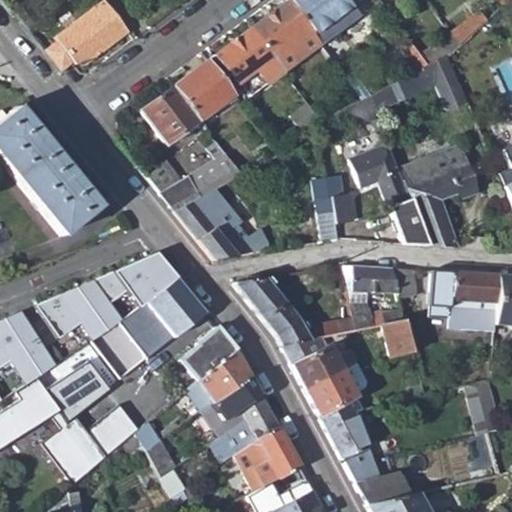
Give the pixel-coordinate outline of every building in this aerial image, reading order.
[(54,40),(41,51),(57,71),(71,61),(83,62),(128,30),(103,0),(100,0),(52,37),(54,40)] [(285,0),(284,1),(316,45),(355,17),(346,5),(352,0),(285,0)] [(284,1),(247,29),(279,73),(316,45),(284,1)] [(476,12),(446,33),(455,45),(482,20),(476,12)] [(247,29),(212,55),(239,92),(245,87),(250,95),(279,73),(247,29)] [(405,42),(397,47),(413,69),(421,65),(405,42)] [(444,56),(425,63),(445,109),(463,102),(444,56)] [(204,61),(171,85),(196,119),(228,94),(204,61)] [(393,80),(367,94),(373,111),(394,101),(390,93),(397,90),(393,80)] [(171,85),(137,110),(163,144),(196,119),(171,85)] [(356,100),(339,109),(349,127),(374,114),(373,111),(367,94),(356,100)] [(0,113),(0,165),(58,236),(94,207),(13,106),(1,115),(0,113)] [(384,140),(344,156),(354,183),(373,177),(398,243),(422,244),(393,168),(384,140)] [(162,163),(142,178),(167,207),(234,170),(222,154),(176,180),(162,163)] [(405,164),(393,168),(422,244),(463,247),(453,221),(444,224),(434,200),(470,186),(459,159),(444,165),(446,173),(409,185),(408,181),(412,179),(405,164)] [(206,192),(171,212),(211,261),(256,253),(234,226),(219,238),(199,212),(212,201),(206,192)] [(344,192),(326,194),(329,215),(331,223),(348,220),(344,192)] [(329,215),(316,217),(319,242),(333,240),(331,223),(329,215)] [(123,289),(134,306),(174,280),(151,253),(31,305),(51,336),(73,321),(84,339),(113,320),(117,318),(105,300),(123,289)] [(336,266),(314,269),(318,283),(338,278),(336,266)] [(388,269),(336,266),(338,278),(341,291),(393,292),(388,269)] [(406,269),(388,269),(393,292),(398,316),(410,313),(405,293),(411,292),(406,269)] [(493,274),(427,271),(426,309),(463,310),(464,300),(493,301),(493,274)] [(511,275),(493,274),(493,301),(491,324),(506,325),(511,331),(511,275)] [(230,281),(229,284),(269,333),(275,346),(304,340),(301,329),(259,277),(230,281)] [(117,318),(113,320),(131,345),(160,324),(170,336),(200,311),(174,280),(134,306),(117,318)] [(0,356),(3,355),(20,382),(30,375),(49,363),(16,311),(0,318),(0,356)] [(318,321),(301,329),(304,340),(319,337),(349,331),(346,315),(318,321)] [(400,321),(377,325),(381,344),(403,339),(400,321)] [(193,346),(175,360),(193,381),(231,350),(212,326),(191,344),(193,346)] [(304,340),(275,346),(298,388),(336,370),(319,337),(304,340)] [(403,339),(381,344),(385,358),(406,353),(406,348),(403,339)] [(419,346),(406,348),(406,353),(416,397),(430,393),(419,346)] [(132,349),(109,369),(117,379),(141,360),(132,349)] [(231,350),(193,381),(209,402),(247,375),(231,350)] [(349,358),(334,365),(336,370),(346,365),(348,368),(354,365),(349,358)] [(488,364),(486,379),(510,374),(506,359),(488,364)] [(336,370),(298,388),(316,420),(351,412),(369,408),(348,368),(346,365),(336,370)] [(0,446),(45,416),(54,429),(31,443),(64,492),(130,435),(132,433),(114,406),(79,429),(71,416),(63,423),(30,375),(20,382),(7,390),(14,401),(0,410),(0,446)] [(247,375),(209,402),(224,430),(241,418),(236,409),(257,396),(247,375)] [(486,379),(471,383),(483,433),(499,429),(486,379)] [(193,381),(183,389),(199,409),(209,402),(193,381)] [(471,383),(461,385),(475,435),(483,433),(471,383)] [(224,430),(213,439),(219,450),(232,441),(234,445),(249,436),(252,440),(274,425),(257,396),(236,409),(241,418),(224,430)] [(351,412),(316,420),(347,479),(372,468),(351,412)] [(139,451),(152,442),(143,425),(132,433),(130,435),(139,451)] [(252,440),(228,456),(249,494),(296,466),(274,425),(252,440)] [(152,442),(139,451),(153,477),(163,471),(167,468),(153,441),(152,442)] [(163,471),(153,477),(164,499),(174,493),(163,471)] [(511,471),(501,474),(505,489),(511,487),(511,471)] [(394,474),(350,485),(363,507),(406,497),(394,474)] [(287,500),(267,511),(320,511),(302,479),(282,490),(287,500)] [(406,497),(363,507),(364,511),(422,511),(413,495),(406,497)] [(49,504),(39,511),(58,511),(55,499),(49,504)]
